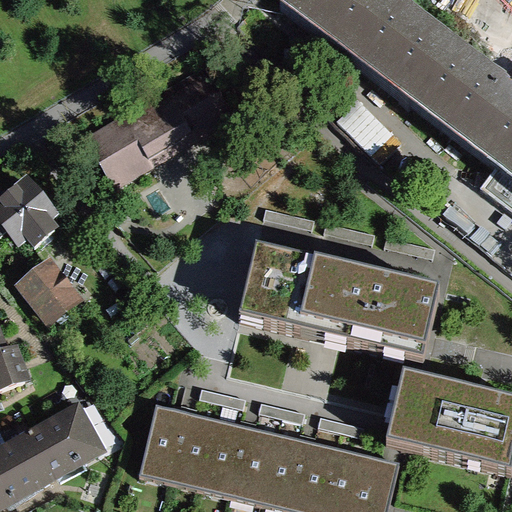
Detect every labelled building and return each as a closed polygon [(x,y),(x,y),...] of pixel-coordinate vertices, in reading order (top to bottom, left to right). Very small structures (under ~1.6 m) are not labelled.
[(511,83),(397,0),(291,0),(284,10),(496,166),(482,184),(511,205),(511,83)] [(115,193),(235,124),(204,69),(84,138),(115,193)] [(0,239),(4,239),(6,237),(18,251),(28,243),(35,253),(59,233),(53,225),(61,218),(29,180),(0,203),(0,239)] [(314,224),(269,212),(266,221),(312,233),(314,224)] [(375,238),(327,226),(325,235),(373,246),(375,238)] [(434,252),(387,241),(385,249),(432,261),(434,252)] [(422,364),(438,297),(257,253),(241,320),(422,364)] [(50,260),(15,289),(49,332),(85,303),(50,260)] [(0,355),(9,352),(0,327),(0,355)] [(0,396),(33,385),(20,349),(9,352),(0,355),(0,396)] [(511,473),(511,404),(402,379),(386,448),(511,477),(511,473)] [(246,404),(203,393),(200,402),(244,412),(246,404)] [(0,511),(104,455),(78,408),(0,450),(0,511)] [(305,419),(262,408),(259,417),(303,427),(305,419)] [(293,511),(386,511),(397,470),(158,413),(143,476),(293,511)] [(365,431),(321,420),(319,429),(362,440),(365,431)]
